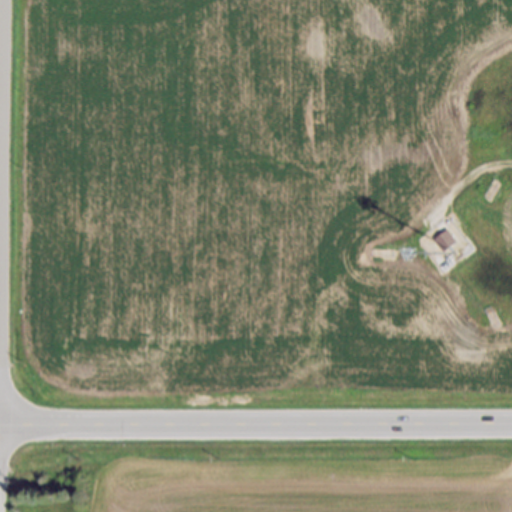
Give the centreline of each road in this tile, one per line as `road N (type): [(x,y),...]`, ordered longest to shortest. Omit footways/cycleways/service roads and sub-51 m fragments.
road 1 (primary): [(511,426),(0,426)]
road 2 (residential): [(0,236),(1,0)]
